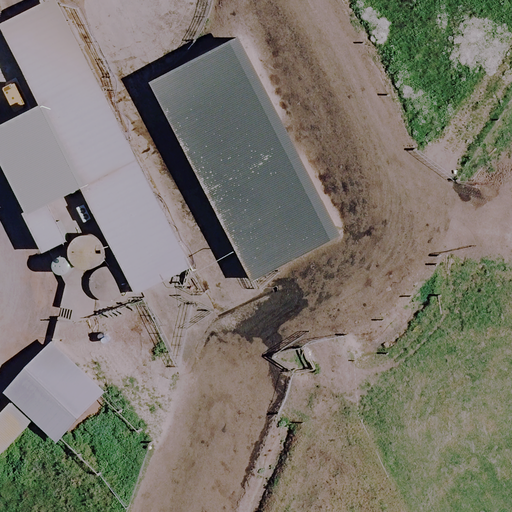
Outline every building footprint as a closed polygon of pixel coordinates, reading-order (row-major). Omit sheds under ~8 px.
[(66,208),(91,195),(144,296),(201,265),(62,1),(10,28),(51,105),(26,117),(0,131),(0,144),(41,222),(66,208)] [(351,232),(244,41),(160,88),(267,279),(351,232)] [(69,246),(82,239),(66,208),(41,222),(35,225),(52,255),(69,246)] [(82,239),(69,246),(105,315),(139,297),(102,229),(82,239)] [(157,441),(108,390),(55,441),(105,493),(157,441)] [(38,422),(16,403),(0,422),(0,459),(3,463),(38,422)]
